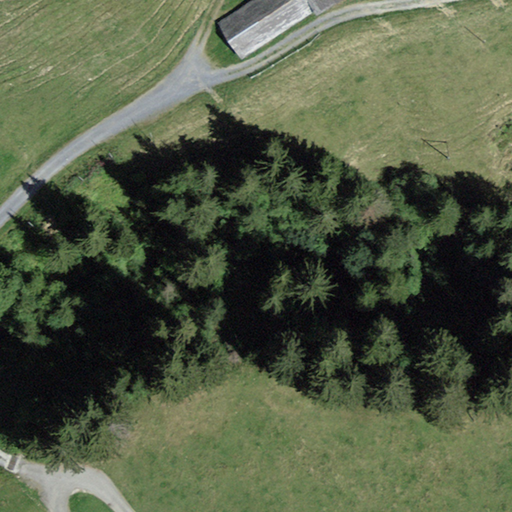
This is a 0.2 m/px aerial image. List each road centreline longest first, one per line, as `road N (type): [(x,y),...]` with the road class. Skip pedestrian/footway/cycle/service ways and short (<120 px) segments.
road 1 (track): [(439,0),(371,11),(203,92),(178,94)]
road 2 (unclassified): [(178,94),(59,171),(0,224)]
